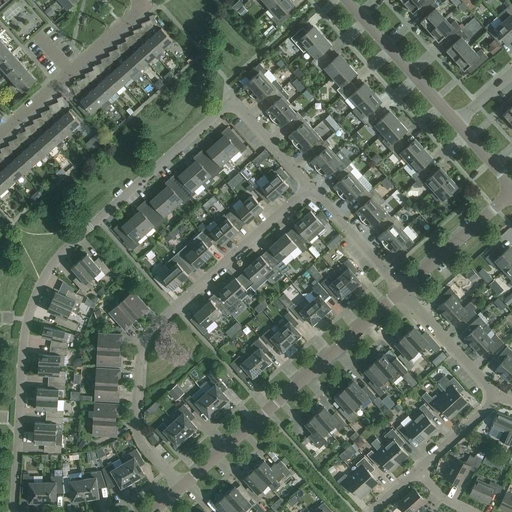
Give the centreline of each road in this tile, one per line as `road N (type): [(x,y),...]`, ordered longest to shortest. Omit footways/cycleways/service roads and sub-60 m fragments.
road 1 (residential): [(311,187),(230,102),(52,263),(27,319),(14,511)]
road 2 (residential): [(177,491),(139,434),(149,335),(311,187)]
road 3 (residential): [(403,292),(177,491)]
road 4 (residential): [(0,135),(142,6),(137,0)]
road 5 (tertiary): [(454,123),(346,0)]
road 6 (residential): [(403,292),(511,194)]
road 7 (residential): [(403,292),(311,187)]
road 8 (residential): [(493,396),(403,292)]
